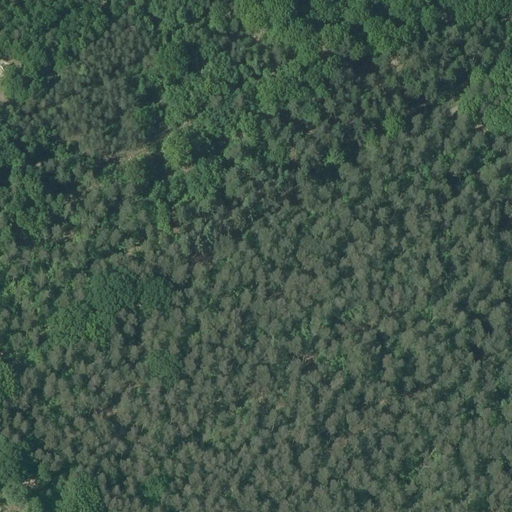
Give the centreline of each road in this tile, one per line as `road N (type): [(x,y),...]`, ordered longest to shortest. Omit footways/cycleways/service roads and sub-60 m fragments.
road 1 (track): [(0,399),(511,71)]
road 2 (track): [(426,127),(233,0)]
